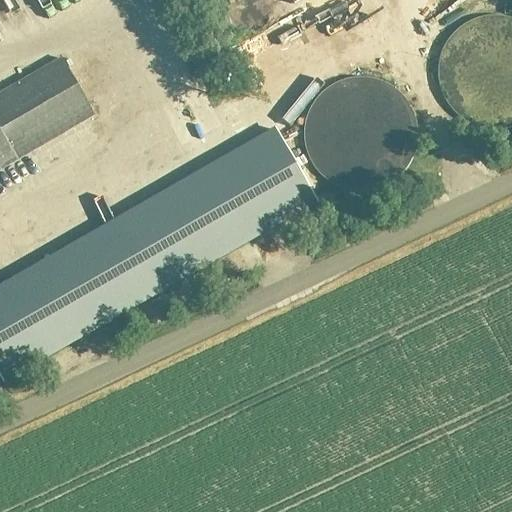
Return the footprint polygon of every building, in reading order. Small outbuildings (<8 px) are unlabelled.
[(369,38),(358,43),(372,73),(383,68),(369,38)] [(334,52),(345,71),(353,67),(342,47),(334,52)] [(480,84),(511,79),(509,71),(511,70),(511,54),(511,52),(485,57),(487,68),(447,75),(452,107),(483,102),(480,84)] [(0,172),(94,119),(61,62),(0,96),(0,172)] [(313,208),(271,134),(0,289),(0,379),(3,385),(313,208)]
